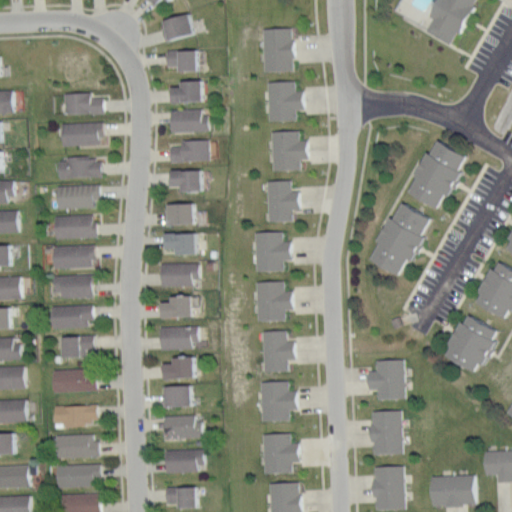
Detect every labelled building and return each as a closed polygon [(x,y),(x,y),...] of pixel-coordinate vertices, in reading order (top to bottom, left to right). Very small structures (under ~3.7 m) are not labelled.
[(437,17),(430,29),(452,42),(459,30),(462,32),(479,5),(476,4),(478,0),(441,0),(433,15),(437,17)] [(161,18),(166,37),(194,30),(189,10),(161,18)] [(265,27),(266,71),(299,70),(297,26),(265,27)] [(164,47),(165,62),(176,62),(176,68),(198,68),(198,46),(164,47)] [(168,85),(169,100),(204,98),(203,77),(181,78),(181,84),(168,85)] [(271,81),(272,120),(300,120),(300,109),(308,109),(307,89),(297,90),(297,80),(271,81)] [(0,89),(0,111),(16,111),(15,89),(0,89)] [(65,91),(66,113),(107,113),(107,96),(94,96),(94,91),(65,91)] [(169,106),(170,129),(209,128),(208,111),(201,111),(201,105),(169,106)] [(0,141),(8,141),(7,121),(0,121),(0,141)] [(66,123),(66,144),(102,143),(102,135),(105,135),(105,121),(66,123)] [(274,130),(275,170),(303,169),(303,158),(311,158),(311,139),(302,139),(302,129),(274,130)] [(169,143),(170,159),(210,158),(209,136),(181,137),(182,143),(169,143)] [(412,189),(419,177),(416,175),(432,149),(436,151),(443,139),(471,155),(463,169),(467,171),(453,194),(450,192),(442,206),(412,189)] [(0,172),(9,172),(8,150),(0,150),(0,172)] [(62,159),(63,177),(105,175),(104,159),(98,159),(98,156),(92,157),(92,154),(69,155),(69,159),(62,159)] [(168,169),(168,183),(177,183),(178,189),(202,188),(202,168),(168,169)] [(0,179),(0,201),(10,201),(10,195),(17,194),(17,179),(0,179)] [(270,180),(271,220),(295,220),(295,208),(303,208),(303,190),(293,190),(293,179),(270,180)] [(60,184),(60,206),(101,206),(101,184),(60,184)] [(164,201),(165,223),(195,222),(194,200),(164,201)] [(377,257),(386,241),(382,238),(395,214),(398,217),(407,201),(436,218),(426,236),(428,237),(416,257),(412,255),(402,272),(377,257)] [(0,209),(0,231),(22,231),(21,209),(0,209)] [(57,215),(58,238),(99,237),(99,220),(95,221),(95,214),(57,215)] [(161,230),(162,245),(174,245),(174,251),(197,251),(197,229),(161,230)] [(257,230),(285,229),(286,240),(294,240),(294,259),(287,259),(288,270),(258,271),(257,230)] [(0,243),(0,264),(14,264),(13,243),(0,243)] [(57,245),(58,267),(98,266),(97,244),(57,245)] [(164,262),(164,285),(196,284),(196,278),(202,278),(202,261),(164,262)] [(480,300),(509,318),(511,313),(511,266),(504,261),(499,269),(495,267),(481,290),(485,293),(480,300)] [(56,274),(57,290),(63,290),(63,296),(96,295),(95,273),(56,274)] [(0,275),(0,298),(25,298),(24,275),(0,275)] [(258,281),(260,321),(289,320),(288,309),(296,308),(296,290),(287,290),(287,280),(258,281)] [(163,302),(164,316),(196,316),(196,294),(174,294),(174,302),(163,302)] [(53,303),(55,328),(91,326),(90,319),(97,318),(96,301),(53,303)] [(0,304),(0,326),(15,326),(14,304),(0,304)] [(448,355),(454,346),(450,344),(466,318),(468,320),(473,311),(505,330),(500,338),(503,339),(487,366),(484,363),(479,372),(448,355)] [(393,318),(402,315),(405,324),(396,327),(393,318)] [(162,326),(163,350),(202,348),(201,325),(162,326)] [(266,330),(267,370),(292,369),(291,358),(298,358),(298,339),(290,340),(289,329),(266,330)] [(65,335),(66,357),(98,356),(97,334),(65,335)] [(0,335),(0,358),(24,358),(24,341),(18,341),(17,335),(0,335)] [(166,362),(166,378),(199,377),(198,356),(176,357),(177,362),(166,362)] [(378,360),(378,368),(371,369),(371,388),(380,388),(380,397),(409,396),(408,359),(378,360)] [(0,387),(29,387),(28,364),(0,364),(0,387)] [(56,368),(57,391),(100,390),(99,367),(56,368)] [(263,380),(264,419),(293,418),(292,408),(300,408),(299,389),(292,389),(292,379),(263,380)] [(167,385),(167,406),(195,405),(195,384),(167,385)] [(0,398),(30,397),(31,420),(0,420),(0,398)] [(57,404),(59,426),(101,424),(100,402),(57,404)] [(374,408),(376,452),(406,451),(404,407),(374,408)] [(166,414),(167,437),(206,436),(205,420),(199,420),(199,413),(166,414)] [(0,432),(17,432),(18,452),(0,452),(0,432)] [(59,433),(60,456),(102,454),(101,440),(96,440),(96,432),(59,433)] [(265,433),(267,473),(295,472),(295,460),(303,460),(302,442),(293,442),(293,432),(265,433)] [(168,448),(168,471),(201,470),(201,463),(207,462),(207,448),(168,448)] [(486,450),(511,448),(511,481),(499,482),(499,474),(487,474),(486,450)] [(61,463),(62,486),(104,484),(104,461),(61,463)] [(0,486),(32,486),(32,464),(0,464),(0,486)] [(376,465),(407,464),(408,508),(377,509),(376,465)] [(433,474),(435,505),(479,503),(478,472),(433,474)] [(273,511),(272,482),(303,481),(304,511),(273,511)] [(170,485),(170,501),(182,501),(182,506),(201,506),(201,485),(170,485)] [(65,492),(66,509),(71,508),(71,511),(104,511),(104,491),(65,492)] [(0,511),(33,511),(33,493),(2,495),(2,499),(0,499),(0,511)]
